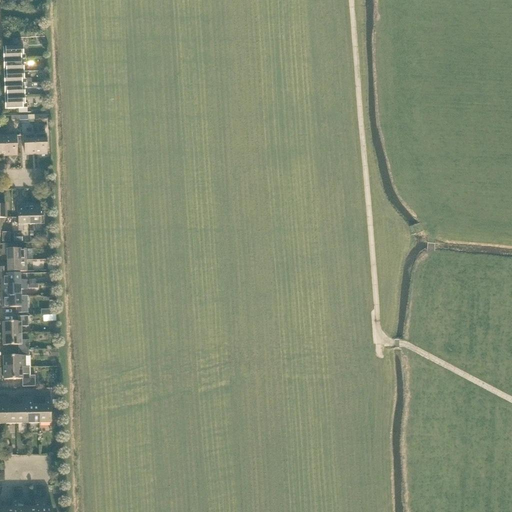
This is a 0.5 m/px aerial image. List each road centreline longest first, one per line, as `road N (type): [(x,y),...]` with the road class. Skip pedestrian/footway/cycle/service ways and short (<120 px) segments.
road 1 (track): [(350,0),(379,357)]
road 2 (track): [(378,337),(511,400)]
